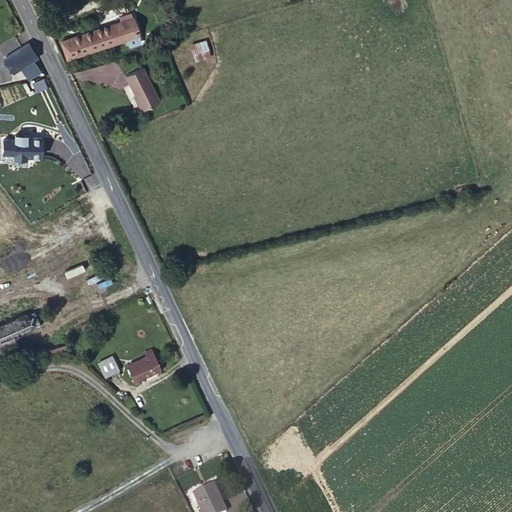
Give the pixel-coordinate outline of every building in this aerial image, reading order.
[(128,18),(70,38),(76,54),(134,35),(138,44),(150,39),(139,10),(127,15),(128,18)] [(192,52),(207,47),(205,40),(190,44),(192,52)] [(27,43),(3,53),(10,67),(34,56),(27,43)] [(209,55),(207,47),(192,52),(194,59),(209,55)] [(144,68),(127,76),(142,109),(159,101),(144,68)] [(16,297),(0,303),(0,321),(23,312),(16,297)] [(34,307),(44,325),(50,322),(42,303),(34,307)] [(23,312),(31,330),(44,325),(34,307),(23,312)] [(0,343),(13,338),(31,330),(23,312),(0,321),(0,343)] [(0,343),(0,366),(22,357),(13,338),(0,343)] [(69,352),(67,345),(47,351),(49,357),(69,352)] [(146,357),(128,364),(135,379),(161,367),(152,347),(144,351),(146,357)] [(98,363),(112,356),(111,354),(97,361),(98,363)] [(118,369),(112,356),(98,363),(104,375),(118,369)] [(203,511),(224,511),(227,510),(212,484),(193,495),(203,511)]
